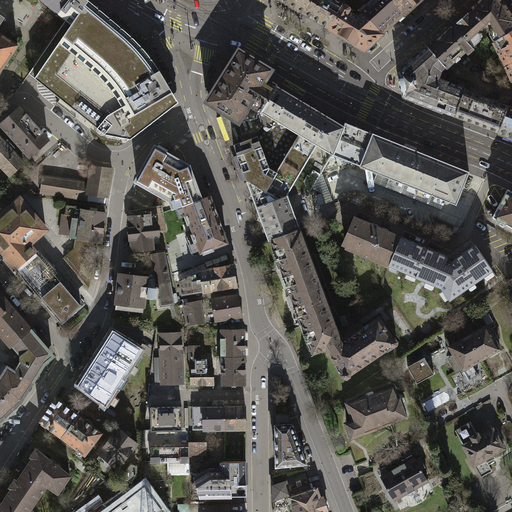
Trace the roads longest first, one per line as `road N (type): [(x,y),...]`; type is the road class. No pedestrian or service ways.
road 1 (tertiary): [(197,117),(235,220),(257,321),(275,344)]
road 2 (residential): [(126,160),(99,306),(69,350)]
road 3 (secondary): [(213,34),(331,99),(390,115)]
road 4 (tertiary): [(275,344),(345,511)]
road 5 (residential): [(126,160),(92,151),(25,98),(0,111)]
road 6 (secondary): [(357,85),(236,13)]
road 7 (secondary): [(390,115),(511,165)]
road 8 (residential): [(69,350),(1,458)]
road 9 (residential): [(357,85),(447,0)]
